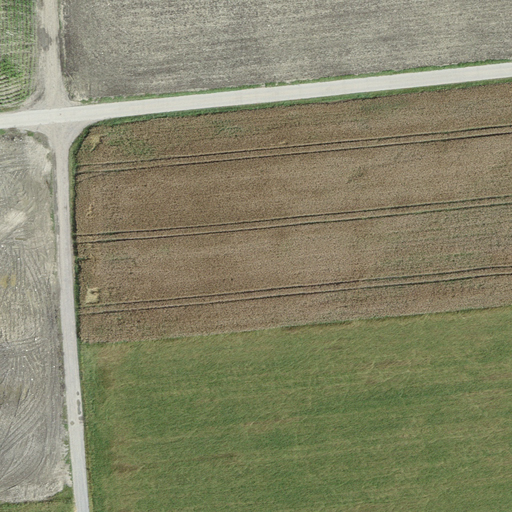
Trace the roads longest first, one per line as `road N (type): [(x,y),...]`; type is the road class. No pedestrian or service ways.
road 1 (unclassified): [(0,121),(511,67)]
road 2 (track): [(82,511),(49,0)]
